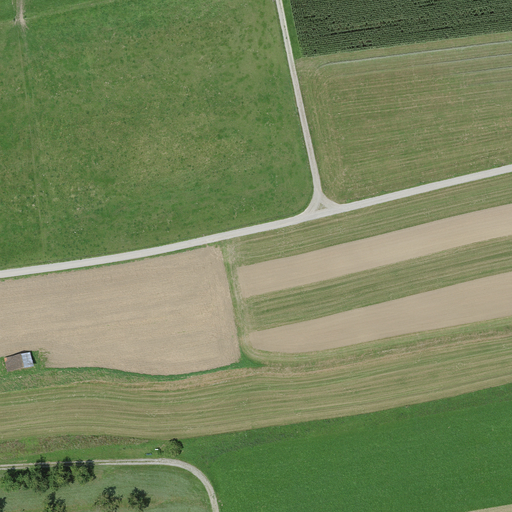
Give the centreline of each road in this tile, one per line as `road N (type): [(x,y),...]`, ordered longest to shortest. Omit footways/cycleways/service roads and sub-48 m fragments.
road 1 (track): [(0,275),(193,245),(324,214)]
road 2 (track): [(0,468),(171,462),(201,475),(218,511)]
road 3 (track): [(324,214),(280,0)]
road 4 (track): [(324,214),(511,171)]
